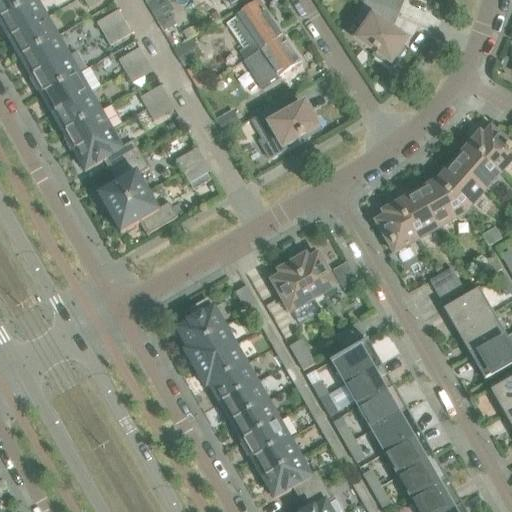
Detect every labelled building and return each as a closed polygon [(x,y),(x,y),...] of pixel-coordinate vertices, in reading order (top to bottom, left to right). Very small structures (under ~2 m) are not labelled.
[(0,0),(0,21),(36,1),(36,0),(0,0)] [(82,0),(89,11),(107,0),(82,0)] [(171,14),(162,0),(156,0),(148,6),(157,22),(171,14)] [(365,0),(364,2),(390,12),(394,0),(418,0),(422,1),(422,0),(365,0)] [(9,41),(47,19),(36,1),(0,21),(5,30),(3,31),(9,41)] [(405,43),(383,28),(390,12),(364,2),(356,21),(356,22),(367,29),(358,42),(376,55),(374,57),(391,69),(403,52),(400,50),(405,43)] [(283,38),(278,31),(277,30),(258,3),(226,25),(244,52),(240,54),(246,62),(242,64),(243,65),(283,38)] [(104,36),(125,24),(118,13),(97,25),(104,36)] [(222,21),(217,13),(211,17),(216,25),(222,21)] [(177,25),(171,14),(157,22),(164,34),(177,25)] [(22,59),(58,38),(47,19),(9,41),(15,51),(16,50),(22,59)] [(111,48),(132,36),(125,24),(104,36),(111,48)] [(195,38),(189,29),(186,30),(180,30),(187,42),(195,38)] [(31,79),(69,57),(58,38),(22,59),(27,68),(25,69),(31,79)] [(301,64),(283,38),(243,65),(261,91),(301,64)] [(197,60),(188,43),(174,52),(184,69),(197,60)] [(126,74),(147,62),(140,50),(119,62),(126,74)] [(43,96),(79,75),(69,57),(31,79),(36,88),(38,87),(43,96)] [(132,85),(153,73),(147,62),(126,74),(132,85)] [(52,116),(90,94),(79,75),(43,96),(48,105),(47,106),(52,116)] [(147,111),(168,99),(161,87),(140,100),(147,111)] [(65,134),(101,113),(90,94),(52,116),(58,126),(60,125),(65,134)] [(154,123),(175,111),(168,99),(147,111),(154,123)] [(304,141),(321,131),(311,113),(308,115),(304,108),(282,121),(275,109),(251,123),(262,142),(259,143),(269,161),(286,151),(285,148),(302,138),(304,141)] [(224,136),(241,126),(233,111),(216,121),(224,136)] [(74,153),(112,132),(101,113),(65,134),(70,143),(68,144),(74,153)] [(511,159),(511,151),(504,144),(506,142),(493,131),(485,140),(481,137),(471,148),(500,174),(511,159)] [(141,156),(134,145),(123,151),(112,132),(74,153),(85,173),(97,166),(106,161),(112,173),(141,156)] [(500,174),(471,148),(464,156),(461,154),(452,164),(484,192),(500,174)] [(183,174),(204,162),(197,150),(176,162),(183,174)] [(148,194),(137,176),(148,170),(141,156),(112,173),(119,184),(104,193),(98,196),(110,216),(148,194)] [(211,182),(207,175),(211,173),(204,162),(183,174),(194,192),(211,182)] [(484,192),(452,164),(443,174),(446,176),(439,184),(464,214),(484,192)] [(464,214),(439,184),(430,189),(429,186),(417,193),(437,229),(464,214)] [(437,229),(417,193),(405,200),(406,203),(397,208),(416,241),(437,229)] [(177,219),(170,207),(159,213),(148,194),(110,216),(121,235),(127,232),(142,224),(148,235),(146,236),(147,237),(177,219)] [(416,241),(397,208),(384,215),(386,220),(376,226),(384,241),(387,239),(395,253),(416,241)] [(502,240),(495,229),(482,237),(489,248),(502,240)] [(511,273),(511,256),(511,255),(502,260),(510,274),(511,273)] [(334,288),(326,274),(328,272),(320,257),(309,264),(306,259),(293,267),(312,300),(334,288)] [(502,271),(495,260),(482,267),(489,278),(502,271)] [(312,300),(293,267),(279,275),(282,279),(271,285),(280,300),(283,298),(291,313),(312,300)] [(436,294),(458,281),(452,270),(430,283),(436,294)] [(511,290),(511,288),(505,276),(496,281),(504,295),(511,290)] [(442,305),(464,292),(458,281),(436,294),(442,305)] [(259,309),(247,288),(235,294),(248,315),(252,313),(259,309)] [(492,314),(479,291),(443,311),(457,335),(492,314)] [(225,328),(214,309),(212,310),(207,301),(191,310),(195,319),(188,323),(188,324),(178,329),(183,339),(181,340),(187,350),(225,328)] [(270,328),(259,309),(252,313),(263,332),(270,328)] [(506,337),(492,314),(457,335),(470,358),(506,337)] [(342,351),(365,337),(358,325),(335,339),(342,351)] [(194,371),(236,347),(225,328),(187,350),(192,359),(189,361),(194,371)] [(281,347),(270,328),(263,332),(273,351),(281,347)] [(511,365),(511,348),(506,337),(470,358),(475,367),(484,382),(488,379),(511,365)] [(315,366),(301,342),(289,349),(303,373),(315,366)] [(381,367),(376,358),(367,343),(332,363),(345,387),(381,367)] [(209,387),(247,366),(236,347),(194,371),(200,380),(203,378),(209,387)] [(291,365),(281,347),(273,351),(284,369),(291,365)] [(302,384),(291,365),(284,369),(295,388),(302,384)] [(219,406),(257,384),(247,366),(209,387),(214,397),(216,396),(221,404),(219,405),(219,406)] [(394,389),(386,375),(381,367),(345,387),(359,410),(394,389)] [(511,411),(511,380),(490,393),(504,417),(511,411)] [(329,397),(321,383),(312,388),(320,402),(329,397)] [(230,425),(268,403),(257,384),(219,406),(225,416),(227,415),(231,422),(229,423),(230,425)] [(313,403),(302,384),(295,388),(306,407),(313,403)] [(372,433),(408,412),(394,389),(359,410),(372,433)] [(337,411),(329,397),(320,402),(328,416),(337,411)] [(241,443),(279,422),(268,403),(230,425),(236,434),(238,433),(242,441),(240,442),(241,443)] [(324,421),(313,403),(306,407),(316,426),(324,421)] [(421,435),(413,421),(408,412),(372,433),(385,456),(421,435)] [(335,440),(324,421),(316,426),(327,444),(335,440)] [(252,462),(290,440),(279,422),(241,443),(247,453),(249,452),(253,460),(251,461),(252,462)] [(355,443),(347,429),(338,434),(346,448),(355,443)] [(398,479),(434,458),(421,435),(385,456),(398,479)] [(263,481),(300,459),(290,440),(252,462),(257,472),(259,471),(264,479),(262,480),(263,481)] [(345,458),(335,440),(327,444),(338,463),(345,458)] [(363,457),(355,443),(346,448),(354,462),(363,457)] [(447,481),(439,467),(434,458),(398,479),(411,502),(447,481)] [(317,476),(312,479),(300,459),(263,481),(268,491),(270,490),(276,499),(286,493),(286,494),(295,489),(301,500),(324,487),(317,476)] [(381,488),(373,474),(364,479),(372,493),(381,488)] [(417,511),(446,511),(460,504),(447,481),(411,502),(417,511)] [(371,502),(359,483),(352,487),(363,507),(371,502)] [(343,511),(336,499),(332,501),(324,487),(301,500),(308,511),(307,511),(343,511)] [(389,502),(381,488),(372,493),(381,507),(389,502)] [(376,511),(371,502),(363,507),(366,511),(376,511)]
